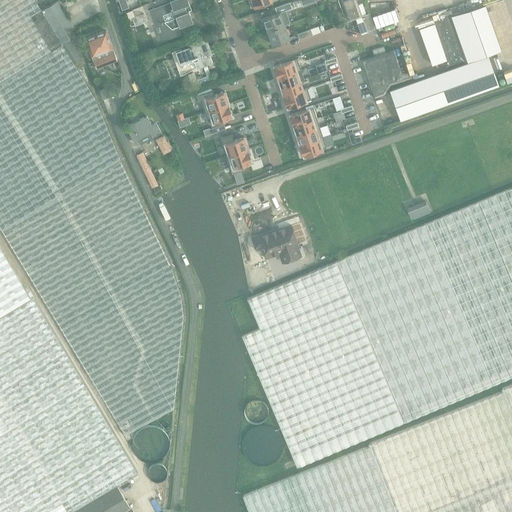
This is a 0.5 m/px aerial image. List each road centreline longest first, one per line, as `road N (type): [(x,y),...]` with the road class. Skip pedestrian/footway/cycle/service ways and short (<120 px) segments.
road 1 (unclassified): [(174,511),(193,305),(187,275),(112,112),(127,82),(101,0)]
road 2 (unclassified): [(511,97),(286,175)]
